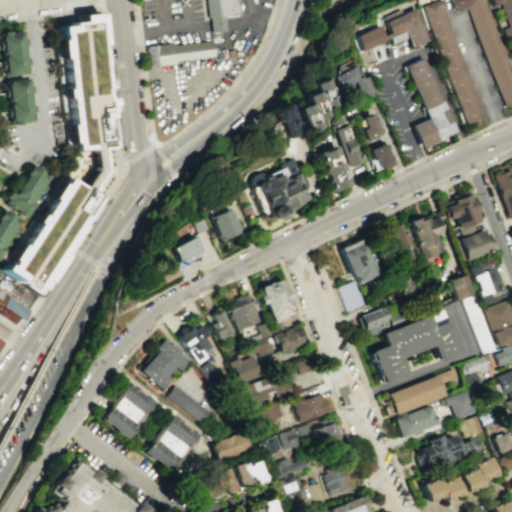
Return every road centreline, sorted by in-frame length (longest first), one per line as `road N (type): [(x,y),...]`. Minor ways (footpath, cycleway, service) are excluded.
road 1 (residential): [(511,135),(151,312),(108,354),(5,511)]
road 2 (residential): [(397,511),(290,242)]
road 3 (residential): [(0,482),(112,259)]
road 4 (tertiary): [(118,0),(143,175)]
road 5 (secondary): [(0,397),(93,248)]
road 6 (secondary): [(204,129),(252,91),(296,0)]
road 7 (residential): [(468,155),(511,268)]
